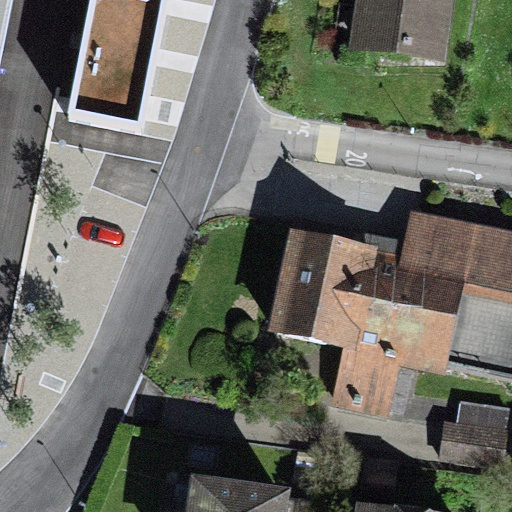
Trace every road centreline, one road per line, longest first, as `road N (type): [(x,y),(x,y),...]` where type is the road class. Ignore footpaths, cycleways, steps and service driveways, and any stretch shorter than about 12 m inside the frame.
road 1 (residential): [(216,127),(115,378),(8,511)]
road 2 (residential): [(216,127),(511,172)]
road 3 (residential): [(216,127),(250,0)]
